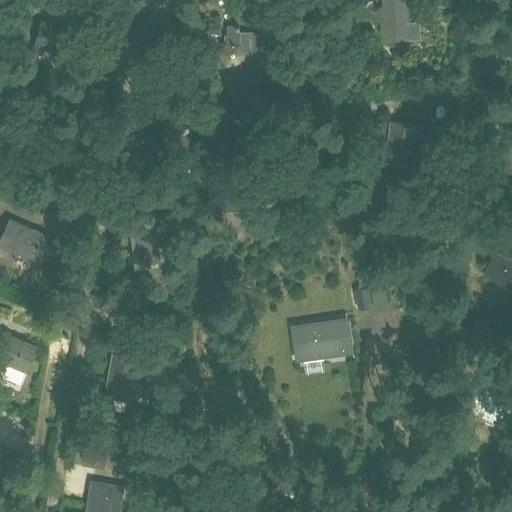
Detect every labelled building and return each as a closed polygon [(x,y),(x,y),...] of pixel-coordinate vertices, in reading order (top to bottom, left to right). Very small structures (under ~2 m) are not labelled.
[(383,0),(384,7),(381,7),(382,40),(419,38),(419,23),(407,23),(407,11),(408,10),(408,0),(383,0)] [(43,22),(36,45),(71,55),(78,32),(43,22)] [(210,23),(210,33),(219,33),(220,24),(210,23)] [(227,44),(221,54),(227,64),(239,63),(244,54),(268,55),(268,35),(254,35),(254,33),(239,32),(239,27),(228,27),(227,44)] [(477,80),(482,70),(472,66),(467,76),(477,80)] [(392,126),(388,165),(411,168),(426,169),(428,154),(413,152),(416,128),(392,126)] [(508,145),(501,157),(503,159),(503,161),(511,165),(511,167),(510,171),(511,171),(511,144),(510,146),(508,145)] [(0,182),(0,198),(11,202),(16,189),(0,182)] [(354,187),(352,207),(377,210),(379,190),(354,187)] [(242,199),(222,200),(222,216),(242,215),(242,199)] [(10,220),(0,242),(0,244),(43,263),(54,239),(10,220)] [(156,230),(133,233),(138,269),(148,267),(148,264),(160,262),(156,230)] [(458,233),(456,245),(464,247),(467,234),(458,233)] [(487,270),(485,274),(511,287),(511,259),(496,252),(487,270)] [(369,292),(357,294),(360,314),(372,312),(369,292)] [(377,328),(387,325),(382,305),(372,308),(377,328)] [(305,342),(295,343),(298,364),(352,356),(350,341),(345,342),(343,323),(303,328),(305,342)] [(156,327),(151,338),(164,344),(169,333),(156,327)] [(0,331),(0,359),(4,361),(0,369),(0,370),(22,380),(26,371),(36,347),(0,331)] [(114,354),(106,396),(130,400),(138,358),(114,354)] [(445,365),(443,382),(454,384),(456,367),(445,365)] [(473,399),(466,411),(496,426),(501,415),(508,418),(509,417),(511,410),(511,397),(481,382),(473,399)] [(85,449),(82,464),(97,466),(100,452),(85,449)] [(99,464),(95,479),(116,485),(121,470),(99,464)] [(119,511),(124,488),(113,486),(91,482),(86,511),(119,511)]
